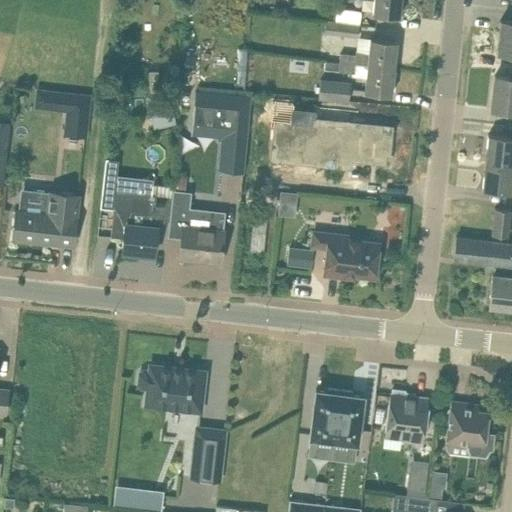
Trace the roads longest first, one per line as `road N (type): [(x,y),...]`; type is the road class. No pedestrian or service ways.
road 1 (tertiary): [(426,335),(0,291)]
road 2 (residential): [(426,335),(463,0)]
